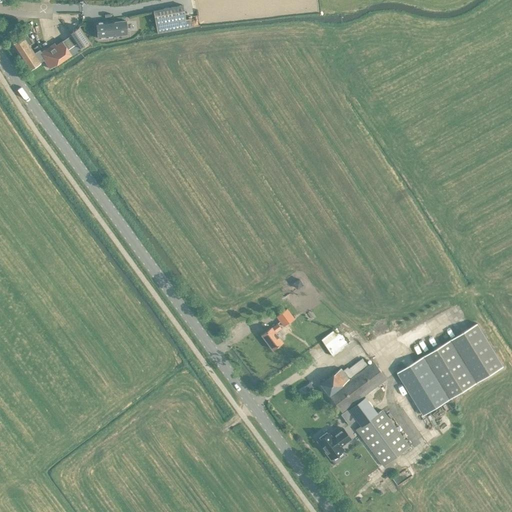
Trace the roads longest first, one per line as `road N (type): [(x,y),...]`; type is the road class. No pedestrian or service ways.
road 1 (tertiary): [(330,511),(0,56)]
road 2 (track): [(253,405),(320,360),(380,350),(471,305),(511,302)]
